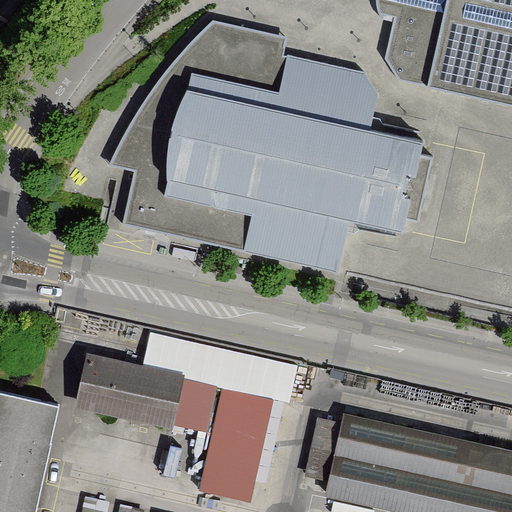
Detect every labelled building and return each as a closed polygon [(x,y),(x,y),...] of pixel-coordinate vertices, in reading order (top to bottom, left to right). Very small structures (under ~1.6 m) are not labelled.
[(386,58),(400,80),(511,103),(511,0),(377,0),(379,10),(384,19),(385,13),(395,15),(386,58)] [(134,121),(111,163),(138,168),(125,224),(339,271),(347,231),(405,244),(410,222),(419,224),(433,158),(421,155),(424,141),(366,128),(374,90),(360,72),(279,54),(283,37),(227,25),(214,22),(163,75),(134,121)] [(511,141),(440,126),(433,158),(419,224),(410,222),(405,244),(347,231),(339,271),(511,308),(511,141)] [(153,334),(146,367),(216,382),(222,384),(273,395),(287,398),(294,365),(153,334)] [(205,431),(216,382),(146,367),(86,354),(75,403),(205,431)] [(273,395),(222,384),(199,488),(250,500),(273,395)] [(32,511),(57,405),(0,392),(0,511),(32,511)] [(511,511),(511,452),(344,415),(342,426),(330,478),(327,494),(411,511),(511,511)] [(330,478),(342,426),(319,421),(307,473),(330,478)] [(81,511),(182,511),(85,492),(81,511)]
